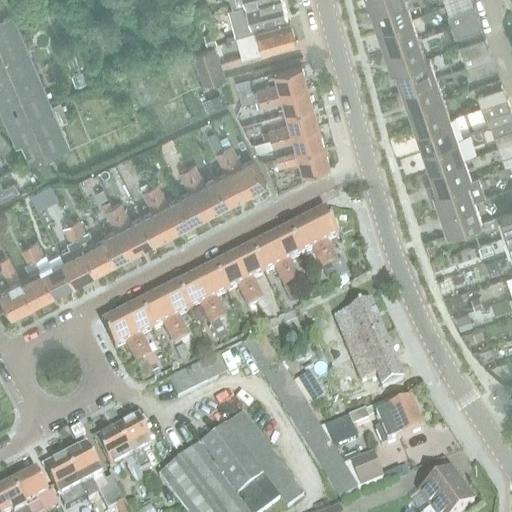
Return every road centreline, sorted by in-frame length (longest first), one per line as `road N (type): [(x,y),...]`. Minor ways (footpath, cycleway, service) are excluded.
road 1 (residential): [(370,167),(72,318)]
road 2 (secondary): [(511,466),(425,329),(370,167)]
road 3 (secondary): [(370,167),(328,0)]
